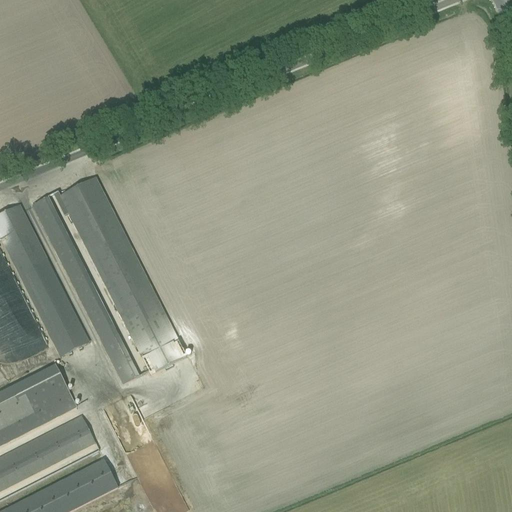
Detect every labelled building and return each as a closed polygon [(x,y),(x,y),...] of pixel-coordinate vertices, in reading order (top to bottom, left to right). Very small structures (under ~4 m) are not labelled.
[(147,377),(183,359),(92,180),(56,198),(147,377)] [(47,203),(32,211),(123,390),(138,382),(47,203)] [(0,217),(0,238),(61,359),(89,345),(19,208),(0,217)] [(0,448),(77,410),(55,367),(20,386),(0,395),(0,448)] [(109,413),(150,511),(183,511),(149,429),(142,432),(135,434),(134,430),(120,436),(111,413),(109,413)] [(0,459),(0,494),(95,446),(81,418),(0,459)] [(104,462),(3,511),(75,511),(118,490),(104,462)]
